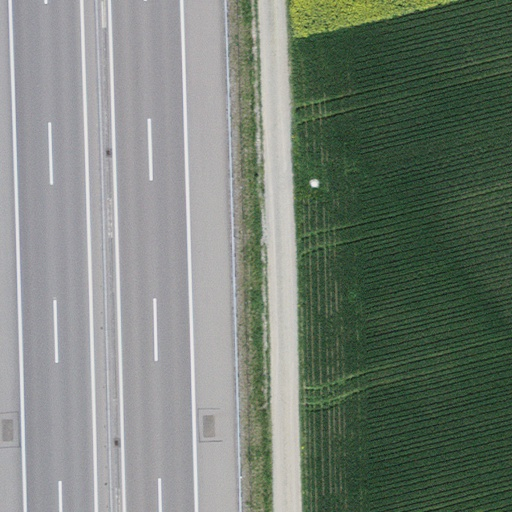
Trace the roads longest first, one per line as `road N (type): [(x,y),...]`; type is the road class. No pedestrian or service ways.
road 1 (motorway): [(160,511),(145,0)]
road 2 (motorway): [(45,0),(60,511)]
road 3 (track): [(287,511),(272,0)]
